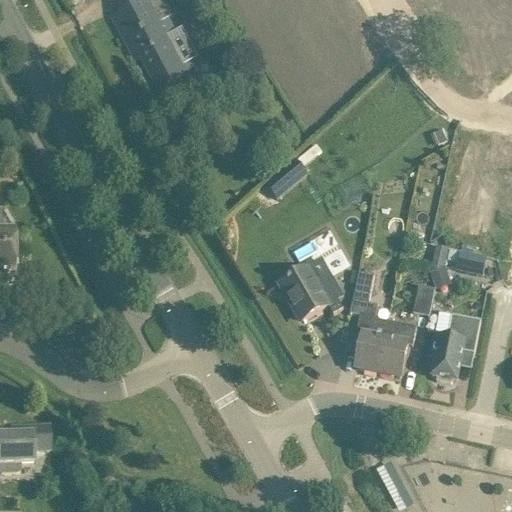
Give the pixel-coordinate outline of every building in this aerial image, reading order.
[(141,61),(160,97),(191,81),(169,38),(175,35),(156,0),(149,0),(111,20),(135,65),(141,61)] [(488,0),(484,0),(477,5),(481,12),(491,5),(488,0)] [(464,13),(454,19),(459,26),(469,20),(465,14),(464,13)] [(454,19),(444,26),(448,33),(459,26),(454,19)] [(511,27),(511,26),(497,39),(511,55),(511,27)] [(511,55),(497,39),(483,52),(508,79),(511,74),(511,55)] [(483,52),(468,66),(493,93),(508,79),(483,52)] [(221,123),(201,134),(213,154),(216,152),(229,145),(232,143),(221,123)] [(296,162),(264,189),(274,202),(276,204),(308,177),(305,173),(296,162)] [(0,271),(15,271),(15,230),(0,230),(0,271)] [(279,288),(288,304),(291,303),(303,324),(330,309),(334,317),(343,312),(338,303),(343,300),(329,276),(316,284),(309,271),(279,288)] [(353,303),(368,306),(374,278),(359,275),(353,303)] [(414,316),(428,319),(434,293),(419,290),(414,316)] [(474,357),(481,324),(451,318),(447,341),(436,339),(432,361),(435,362),(432,380),(437,381),(436,384),(452,387),(452,384),(457,385),(463,355),(474,357)] [(356,372),(378,376),(388,325),(360,320),(356,338),(362,339),(356,372)] [(378,376),(401,381),(407,348),(413,349),(417,330),(388,325),(378,376)] [(0,475),(1,476),(17,476),(19,472),(19,468),(32,467),(32,456),(50,455),(49,429),(30,430),(30,433),(11,434),(11,440),(0,440),(0,475)] [(373,473),(392,511),(402,511),(411,508),(389,465),(373,473)]
